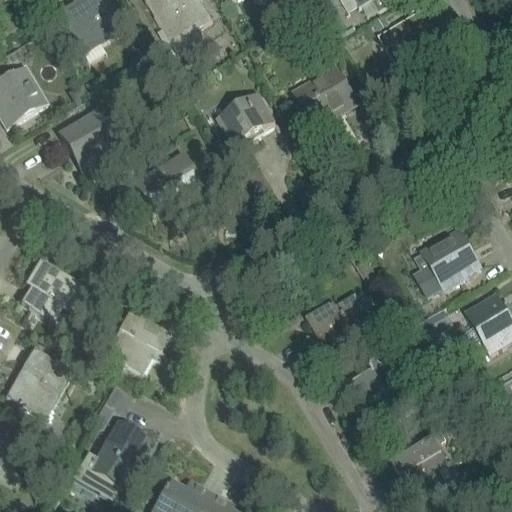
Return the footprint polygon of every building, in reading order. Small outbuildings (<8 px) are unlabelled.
[(90,0),(60,18),(71,35),(85,58),(126,33),(105,0),(90,0)] [(212,24),(198,0),(142,0),(150,13),(163,35),(172,31),(179,43),(212,24)] [(364,0),(369,7),(372,5),(379,16),(391,8),(386,0),(364,0)] [(445,60),(437,46),(434,48),(425,32),(427,31),(419,17),(379,41),(405,84),(416,77),(423,89),(436,81),(429,71),(432,69),(431,68),(445,60)] [(385,19),(374,26),(379,34),(390,27),(385,19)] [(357,34),(352,26),(336,35),(340,43),(357,34)] [(0,122),(7,134),(24,124),(47,109),(25,72),(0,86),(0,122)] [(295,97),(307,117),(317,134),(337,122),(335,119),(355,107),(357,110),(358,109),(336,72),(295,97)] [(104,93),(99,86),(93,84),(86,88),(92,100),(104,93)] [(82,87),(68,96),(75,107),(77,110),(91,101),(82,87)] [(276,128),(266,111),(258,98),(217,123),(225,136),(235,153),(276,128)] [(185,122),(190,131),(198,127),(192,117),(185,122)] [(95,184),(89,174),(119,156),(96,118),(77,130),(59,140),(70,157),(75,153),(94,185),(95,184)] [(303,124),(293,129),(302,143),(311,137),(303,124)] [(134,188),(153,219),(167,210),(169,213),(171,211),(167,205),(182,196),(184,200),(201,190),(182,159),(134,188)] [(418,281),(428,298),(430,300),(443,292),(444,294),(464,283),(481,272),(480,272),(476,274),(465,257),(470,254),(453,226),(452,226),(458,237),(423,258),(432,272),(418,281)] [(363,258),(352,265),(359,277),(370,270),(363,258)] [(72,320),(78,310),(88,293),(40,265),(31,280),(36,283),(21,309),(55,329),(63,315),(72,320)] [(374,327),(367,315),(356,298),(333,312),(331,309),(306,323),(328,359),(353,345),(350,341),(374,327)] [(511,323),(497,300),(480,310),(466,319),(490,360),(511,346),(511,323)] [(130,317),(120,334),(106,359),(125,370),(143,380),(144,379),(140,376),(148,362),(156,367),(171,341),(130,317)] [(424,348),(434,342),(436,331),(430,321),(414,331),(424,348)] [(75,377),(52,364),(35,354),(6,402),(34,418),(48,394),(61,401),(75,377)] [(395,361),(372,375),(370,376),(347,390),(348,392),(348,393),(355,404),(359,412),(384,397),(400,424),(417,413),(424,410),(395,361)] [(82,365),(77,374),(92,383),(97,375),(82,365)] [(511,383),(487,398),(488,399),(490,398),(503,420),(504,419),(503,417),(511,411),(511,383)] [(122,417),(131,397),(114,389),(104,409),(122,417)] [(443,402),(430,408),(434,416),(447,410),(443,402)] [(105,411),(104,411),(94,428),(104,434),(106,430),(114,417),(105,411)] [(127,436),(119,431),(109,448),(98,466),(88,460),(73,486),(112,508),(114,504),(115,504),(121,494),(138,465),(148,448),(127,436)] [(414,509),(431,499),(458,483),(457,479),(459,476),(453,466),(449,467),(434,441),(392,466),(401,480),(398,482),(399,483),(405,479),(411,490),(407,492),(416,506),(413,508),(414,509)] [(167,494),(156,511),(203,511),(211,499),(200,492),(195,489),(190,498),(184,494),(172,487),(167,494)] [(225,511),(228,509),(224,506),(211,499),(203,511),(225,511)]
